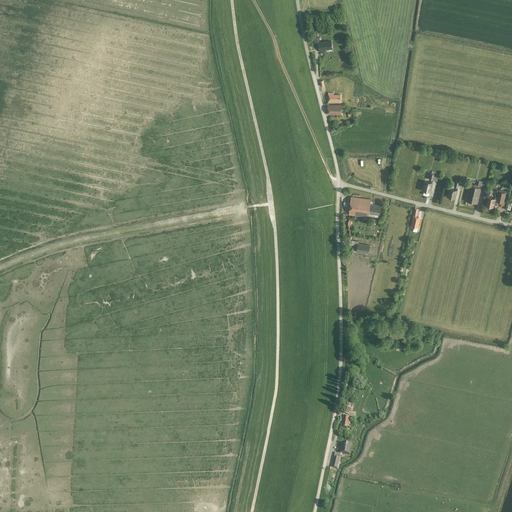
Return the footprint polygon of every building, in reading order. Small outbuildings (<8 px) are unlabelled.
[(331,42),(318,44),(320,54),(326,53),(326,51),(333,50),(331,42)] [(333,94),(328,94),(329,104),(340,103),(340,95),(333,95),(333,94)] [(340,105),(327,106),(328,115),(340,115),(340,105)] [(438,175),(430,173),(429,179),(436,181),(438,175)] [(430,193),(432,182),(423,180),(421,191),(430,193)] [(478,180),(477,187),(481,188),(485,189),(487,182),(478,180)] [(477,187),(469,185),(465,200),(477,203),(481,188),(477,187)] [(457,190),(448,188),(446,196),(455,198),(457,190)] [(503,203),(505,192),(498,191),(496,202),(497,202),(503,203)] [(494,198),(486,196),(484,206),(492,207),(493,205),(496,205),(497,202),(496,202),(494,201),(494,198)] [(370,200),(350,197),(348,218),(349,218),(353,219),(353,216),(368,217),(368,216),(370,201),(370,200)] [(370,201),(368,216),(378,218),(380,205),(372,204),(373,201),(370,201)] [(418,228),(420,217),(417,216),(412,215),(410,227),(418,228)] [(369,245),(357,243),(357,248),(356,252),(368,254),(369,245)] [(389,327),(388,336),(402,338),(404,330),(389,327)] [(350,416),(342,414),(340,424),(348,425),(350,416)] [(351,444),(341,442),(339,452),(349,454),(351,444)] [(340,453),(334,452),(331,467),(337,468),(340,453)]
